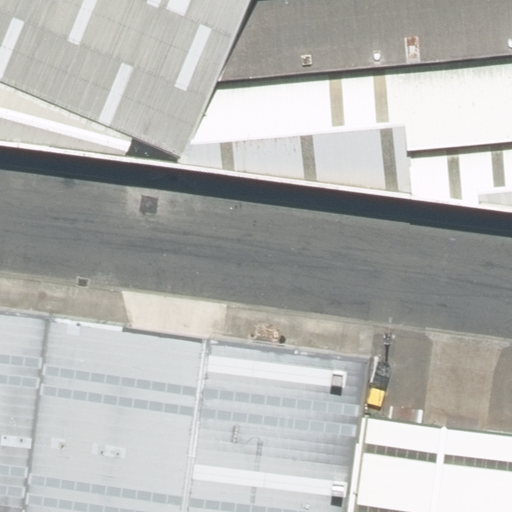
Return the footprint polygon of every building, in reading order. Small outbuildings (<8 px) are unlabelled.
[(0,0),(0,80),(183,158),(249,0),(0,0)] [(511,0),(249,0),(183,158),(0,80),(0,143),(511,211),(511,0)] [(20,511),(46,319),(0,313),(0,511),(20,511)] [(367,360),(46,319),(20,511),(347,511),(360,417),(367,360)] [(511,511),(511,436),(360,417),(347,511),(511,511)]
